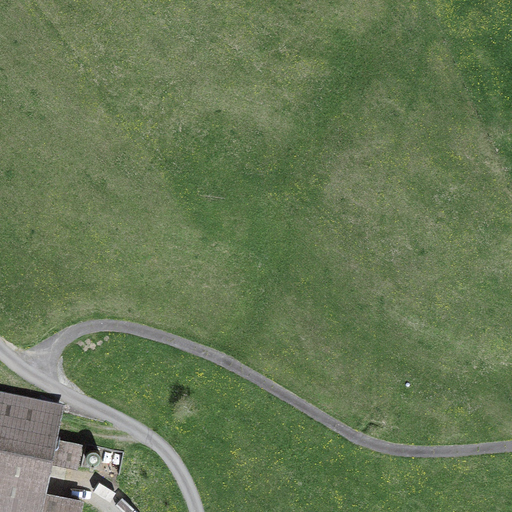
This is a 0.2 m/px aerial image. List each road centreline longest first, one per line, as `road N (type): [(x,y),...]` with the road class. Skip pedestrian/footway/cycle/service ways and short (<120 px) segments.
road 1 (track): [(41,375),(76,328),(136,327),(229,363),(348,437),(418,452),(511,449)]
road 2 (unclassified): [(41,375),(169,452),(189,511)]
